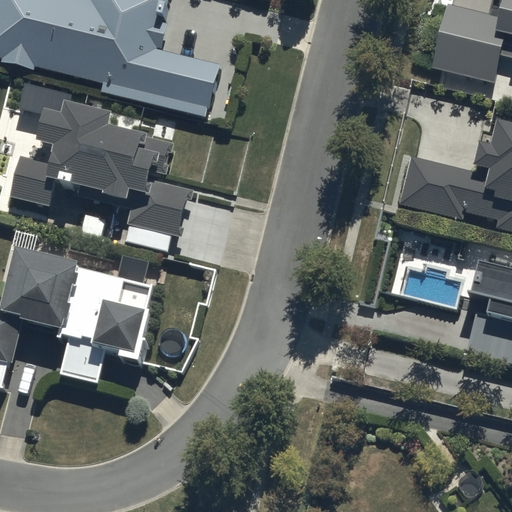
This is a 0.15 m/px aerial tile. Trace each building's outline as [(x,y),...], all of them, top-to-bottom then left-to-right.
[(0,0),(0,58),(5,60),(4,65),(36,73),(37,70),(106,86),(104,94),(210,119),(222,68),(164,54),(170,27),(166,26),(171,0),(92,0),(93,1),(86,0),(0,0)] [(498,80),(504,52),(511,53),(511,0),(495,0),(492,14),(447,4),(434,66),(498,80)] [(116,120),(69,107),(65,121),(50,117),(42,147),(59,152),(54,169),(22,161),(12,198),(53,209),(59,187),(92,195),(89,203),(120,211),(122,204),(135,207),(130,227),(133,228),(128,245),(170,256),(174,239),(184,242),(196,195),(156,185),(158,177),(169,180),(177,148),(113,132),(116,120)] [(410,155),(398,201),(511,229),(511,115),(496,112),(489,139),(476,136),(467,169),(410,155)] [(108,222),(86,217),(81,238),(103,244),(108,222)] [(157,290),(21,255),(4,317),(0,315),(0,391),(4,392),(11,366),(16,368),(27,325),(64,334),(63,340),(74,343),(65,378),(100,388),(109,355),(125,359),(124,363),(145,369),(150,347),(146,346),(154,317),(150,316),(157,290)] [(466,298),(481,302),(465,354),(511,367),(511,267),(478,258),(466,298)]
